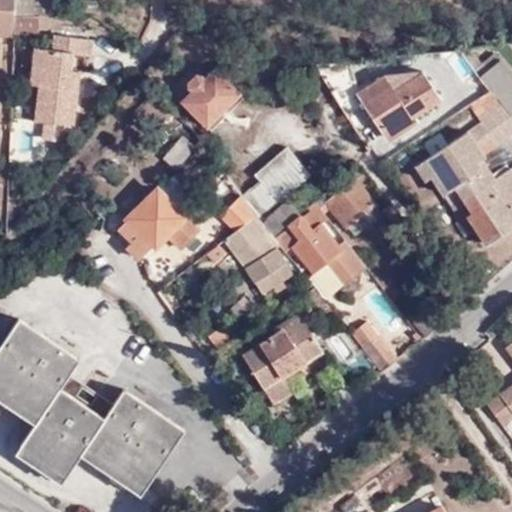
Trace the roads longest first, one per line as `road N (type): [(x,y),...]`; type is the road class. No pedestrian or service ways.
road 1 (residential): [(511,284),(232,511)]
road 2 (unknown): [(442,342),(511,455)]
